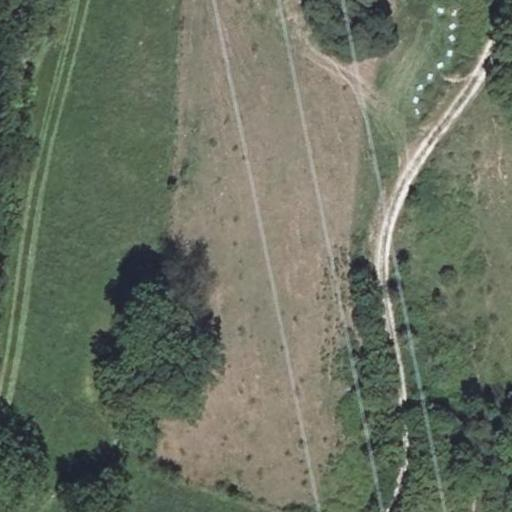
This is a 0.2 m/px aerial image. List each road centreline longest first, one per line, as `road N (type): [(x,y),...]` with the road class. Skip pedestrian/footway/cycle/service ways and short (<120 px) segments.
road 1 (track): [(392,511),(403,421),(384,310),(391,212),(511,0)]
road 2 (track): [(24,0),(0,151)]
